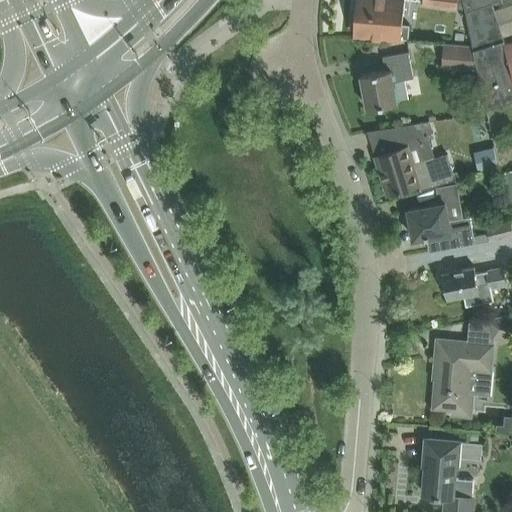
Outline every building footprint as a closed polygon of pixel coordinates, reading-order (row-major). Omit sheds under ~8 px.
[(404,0),(356,0),(354,33),(408,38),(409,24),(403,23),(404,0)] [(463,0),(466,10),(493,1),(495,0),(463,0)] [(490,106),(511,99),(511,40),(506,43),(493,1),(466,10),(475,44),(481,69),(490,106)] [(475,44),(445,42),(443,66),(481,69),(475,44)] [(385,69),(361,73),(367,107),(398,101),(394,80),(413,76),(408,50),(402,51),(383,55),(385,69)] [(479,93),(468,95),(470,106),(482,104),(479,93)] [(376,154),(375,154),(388,194),(419,184),(421,189),(440,183),(456,177),(448,152),(436,156),(432,157),(425,135),(429,134),(425,121),(420,122),(398,125),(399,130),(404,145),(376,154)] [(493,147),(472,152),(477,171),(498,166),(493,147)] [(511,172),(503,175),(511,212),(511,172)] [(412,228),(413,237),(450,230),(453,246),(475,242),(470,215),(449,218),(446,200),(408,207),(409,212),(405,213),(408,228),(412,228)] [(501,222),(487,226),(488,232),(490,240),(511,234),(511,226),(511,220),(501,222)] [(475,266),(442,271),(447,297),(479,291),(478,283),(489,281),(490,286),(507,283),(504,266),(476,271),(475,266)] [(511,313),(487,317),(489,336),(511,331),(511,313)] [(493,371),(495,343),(437,338),(435,364),(439,364),(438,376),(436,376),(433,406),(453,407),(453,414),(473,416),(475,390),(481,391),(483,370),(493,371)] [(470,432),(470,440),(479,441),(480,432),(470,432)] [(446,510),(466,511),(471,511),(474,478),(455,477),(458,440),(428,437),(424,492),(447,494),(446,510)]
